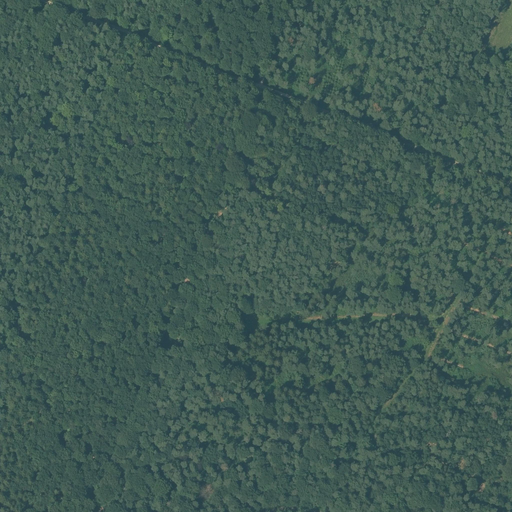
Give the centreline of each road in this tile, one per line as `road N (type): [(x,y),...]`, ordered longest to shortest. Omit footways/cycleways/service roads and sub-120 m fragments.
road 1 (track): [(264,87),(95,511)]
road 2 (track): [(264,87),(511,182)]
road 3 (track): [(107,511),(59,430),(0,289)]
road 4 (track): [(44,0),(264,87)]
